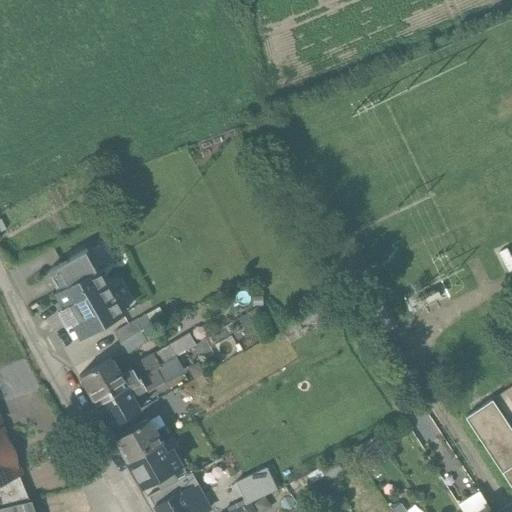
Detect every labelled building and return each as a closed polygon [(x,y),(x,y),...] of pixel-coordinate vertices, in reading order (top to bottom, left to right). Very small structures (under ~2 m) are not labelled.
[(30,216),(38,231),(63,218),(48,189),(2,212),(9,227),(30,216)] [(87,250),(47,272),(57,291),(97,268),(87,250)] [(57,291),(55,292),(75,329),(77,328),(82,336),(98,327),(99,327),(123,314),(97,268),(57,291)] [(329,297),(278,326),(288,343),(339,314),(329,297)] [(404,323),(396,306),(388,310),(396,327),(404,323)] [(380,312),(370,317),(379,334),(389,329),(380,312)] [(144,315),(113,333),(119,343),(150,326),(144,315)] [(142,331),(120,343),(126,354),(148,342),(142,331)] [(170,345),(130,368),(131,370),(136,380),(166,363),(177,356),(170,345)] [(120,376),(110,359),(78,377),(94,405),(126,386),(136,380),(131,370),(120,376)] [(136,380),(126,386),(131,394),(138,396),(177,373),(174,367),(170,370),(166,363),(136,380)] [(131,394),(126,386),(94,405),(107,428),(140,410),(131,394)] [(511,386),(494,399),(508,419),(511,416),(511,386)] [(166,395),(149,405),(151,409),(155,416),(177,404),(175,400),(170,402),(166,395)] [(511,434),(491,403),(465,420),(511,490),(511,434)] [(160,444),(147,421),(155,416),(151,409),(109,432),(127,463),(159,444),(160,444)] [(184,420),(173,427),(176,433),(187,426),(199,426),(196,420),(184,420)] [(1,429),(0,429),(0,481),(18,474),(19,474),(1,429)] [(160,444),(159,444),(165,455),(171,452),(178,448),(172,436),(160,444)] [(389,454),(378,436),(351,450),(352,452),(363,469),(389,454)] [(159,444),(127,463),(142,489),(156,481),(164,476),(170,473),(180,467),(171,452),(165,455),(159,444)] [(195,450),(183,457),(191,474),(203,467),(195,450)] [(344,455),(334,461),(339,469),(349,463),(344,455)] [(334,460),(318,469),(327,483),(341,473),(339,469),(334,461),(334,460)] [(318,469),(302,478),(306,487),(317,481),(326,498),(334,494),(327,483),(318,469)] [(170,473),(164,476),(170,486),(176,482),(170,473)] [(18,474),(0,481),(0,508),(21,504),(29,502),(18,474)] [(161,490),(147,498),(153,508),(179,493),(189,488),(193,486),(194,487),(197,485),(191,474),(176,482),(170,486),(161,490)] [(164,476),(156,481),(161,490),(170,486),(164,476)] [(477,492),(457,505),(461,511),(481,511),(488,508),(477,492)] [(189,511),(179,493),(153,508),(155,511),(189,511)] [(267,495),(256,501),(261,511),(272,506),(267,495)]
